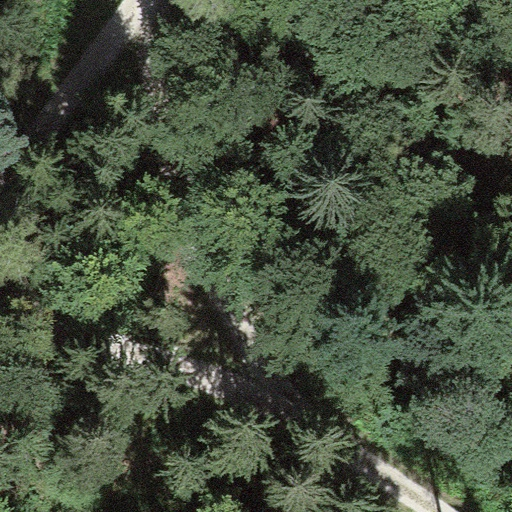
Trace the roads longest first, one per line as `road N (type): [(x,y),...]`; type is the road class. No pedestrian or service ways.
road 1 (track): [(445,511),(257,388),(0,326)]
road 2 (track): [(149,0),(185,176),(257,388)]
road 3 (track): [(145,0),(0,196)]
